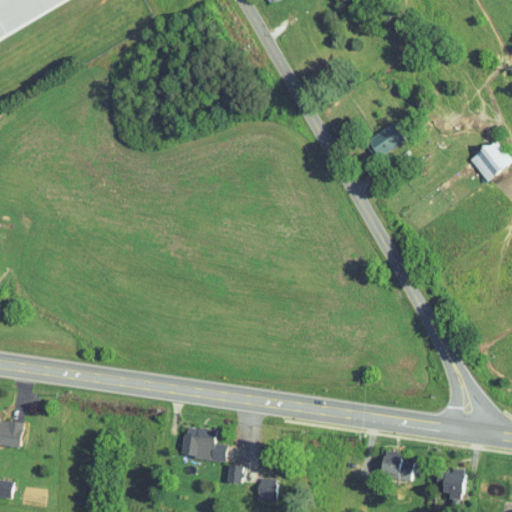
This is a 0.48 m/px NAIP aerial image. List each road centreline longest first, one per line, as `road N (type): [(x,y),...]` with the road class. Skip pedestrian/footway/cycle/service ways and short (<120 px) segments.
road 1 (residential): [(241,0),(466,384),(471,430)]
road 2 (primary): [(0,367),(471,430)]
